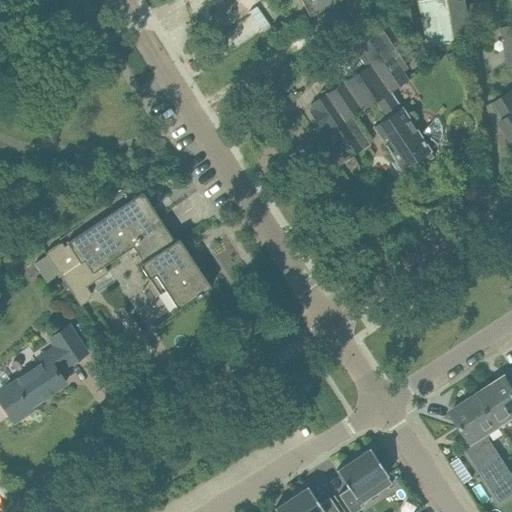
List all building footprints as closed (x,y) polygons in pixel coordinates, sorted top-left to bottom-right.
[(9,0),(0,0),(0,8),(1,11),(12,7),(9,0)] [(301,0),(310,16),(339,0),(301,0)] [(488,0),(467,3),(466,0),(448,0),(454,34),(472,31),(470,20),(490,18),(488,0)] [(257,6),(249,11),(262,32),(270,26),(257,6)] [(279,45),(296,36),(308,30),(303,19),(273,35),(279,45)] [(316,134),(335,161),(344,154),(348,160),(370,145),(351,117),(375,101),(386,118),(373,126),(395,159),(393,161),(401,174),(407,170),(405,167),(418,158),(421,164),(434,155),(426,144),(432,140),(436,144),(438,142),(439,140),(440,139),(441,136),(442,134),(442,131),(442,128),(441,125),(440,122),(438,120),(436,118),(434,116),(421,130),(418,131),(402,107),(401,107),(390,91),(408,79),(399,67),(405,63),(379,24),(350,43),(366,67),(319,98),(322,103),(309,111),(322,130),(316,134)] [(507,66),(511,65),(511,25),(501,27),(507,66)] [(511,91),(494,103),(504,119),(499,122),(511,141),(511,91)] [(125,202),(47,256),(60,276),(80,306),(88,300),(91,294),(86,286),(96,279),(108,272),(103,265),(132,246),(139,256),(143,261),(140,263),(149,278),(155,274),(178,308),(196,296),(197,297),(202,294),(201,292),(210,286),(192,258),(185,247),(179,238),(174,240),(142,191),(125,202)] [(46,254),(33,263),(48,284),(60,276),(47,256),(46,254)] [(75,335),(68,324),(46,337),(55,350),(10,380),(5,372),(0,370),(0,399),(3,404),(14,421),(32,410),(29,406),(65,383),(56,369),(66,363),(67,364),(86,352),(75,335)] [(492,383),(494,386),(479,395),(498,425),(511,416),(511,385),(505,375),(492,383)] [(464,401),(451,409),(474,444),(466,449),(500,502),(511,493),(511,472),(488,436),(490,435),(488,432),(495,427),(500,427),(498,425),(479,395),(466,404),(464,401)] [(381,464),(370,447),(337,470),(349,488),(339,494),(350,511),(355,511),(362,507),(360,504),(363,503),(392,483),(386,475),(387,475),(388,474),(381,464)] [(308,486),(274,508),(277,511),(339,511),(330,497),(323,502),(320,504),(308,486)]
